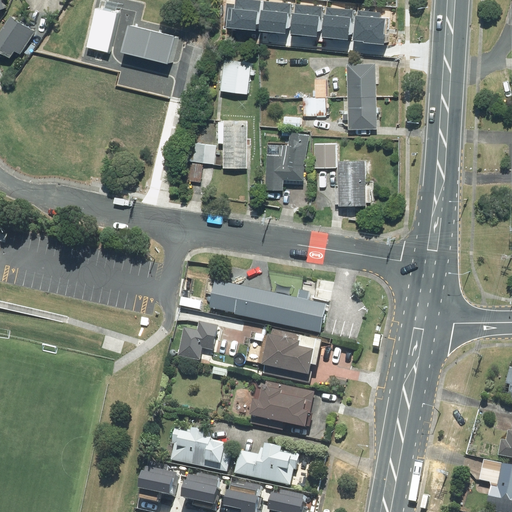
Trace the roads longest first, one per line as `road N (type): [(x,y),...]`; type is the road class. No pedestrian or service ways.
road 1 (residential): [(38,196),(428,258)]
road 2 (primary): [(428,258),(446,0)]
road 3 (primary): [(384,511),(419,321)]
